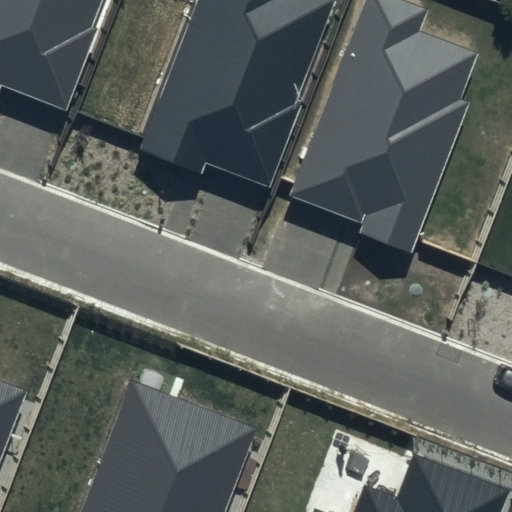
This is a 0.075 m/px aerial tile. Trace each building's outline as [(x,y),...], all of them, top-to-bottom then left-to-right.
[(0,0),(0,85),(0,84),(66,109),(98,27),(93,25),(103,0),(0,0)] [(196,0),(139,149),(201,173),(205,162),(270,187),(303,102),(297,100),(335,0),(196,0)] [(402,0),(365,0),(288,195),(361,224),(358,233),(411,254),(471,104),(459,100),(477,54),(419,31),(427,10),(402,0)] [(0,459),(27,389),(0,379),(0,459)] [(225,511),(257,428),(131,380),(81,511),(225,511)] [(501,511),(511,487),(413,449),(394,496),(363,484),(352,511),(322,511),(314,509),(312,511),(501,511)]
